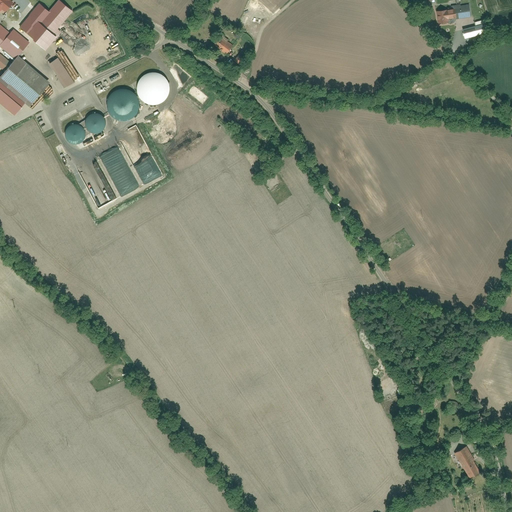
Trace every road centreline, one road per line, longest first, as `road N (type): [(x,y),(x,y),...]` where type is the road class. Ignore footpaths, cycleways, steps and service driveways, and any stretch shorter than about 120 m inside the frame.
road 1 (unclassified): [(172,39),(242,83),(285,128),(475,422),(505,511)]
road 2 (track): [(242,83),(511,129)]
road 3 (unclassified): [(172,39),(0,129)]
road 4 (track): [(249,511),(125,364)]
road 5 (track): [(0,242),(83,313),(125,364)]
road 6 (unclassified): [(511,118),(404,0)]
